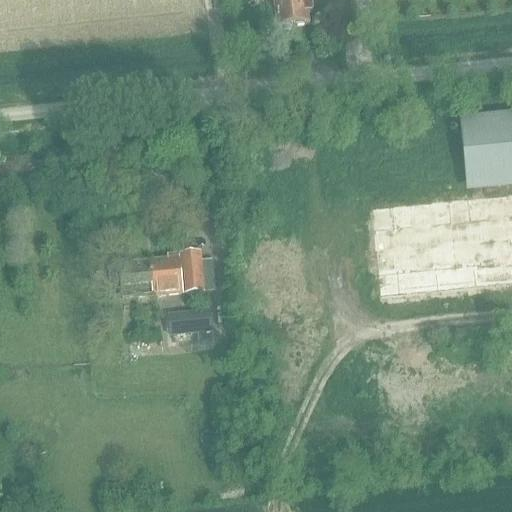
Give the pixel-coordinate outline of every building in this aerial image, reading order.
[(307,15),(313,15),(311,0),(274,0),(278,32),(308,28),(307,15)] [(118,153),(99,155),(102,186),(121,184),(118,153)] [(373,173),(373,184),(399,185),(399,173),(373,173)] [(466,242),(401,247),(399,222),(383,223),(387,280),(443,276),(442,260),(467,259),(466,242)] [(184,296),(199,295),(196,257),(181,258),(184,296)] [(149,265),(152,290),(179,287),(177,258),(167,259),(168,263),(149,265)] [(152,290),(149,265),(129,267),(129,263),(116,264),(119,302),(138,300),(137,291),(152,290)] [(208,313),(169,318),(171,337),(198,335),(200,346),(211,345),(208,313)] [(511,347),(510,331),(348,350),(360,450),(511,431),(511,347)]
